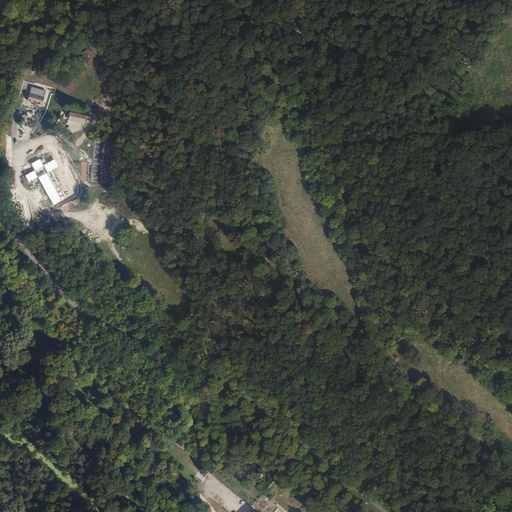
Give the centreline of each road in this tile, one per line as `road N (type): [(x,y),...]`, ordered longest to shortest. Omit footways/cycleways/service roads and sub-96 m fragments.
road 1 (unclassified): [(386,511),(221,375),(83,312),(0,218)]
road 2 (track): [(14,381),(142,511)]
road 3 (track): [(42,381),(73,366),(92,371),(180,456)]
